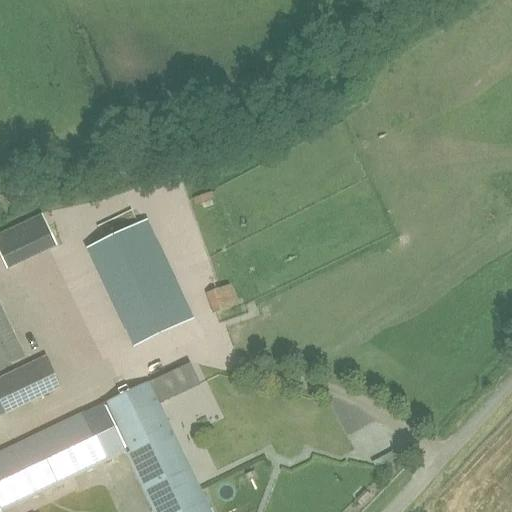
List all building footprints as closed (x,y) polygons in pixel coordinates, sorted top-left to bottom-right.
[(0,253),(8,269),(56,246),(41,216),(0,235),(0,253)] [(192,319),(146,222),(92,248),(138,344),(192,319)] [(205,294),(212,314),(236,306),(230,286),(205,294)] [(0,368),(24,357),(0,305),(0,368)] [(0,401),(5,413),(59,387),(45,357),(0,378),(0,401)] [(207,506),(157,401),(176,391),(168,375),(149,384),(103,406),(103,407),(85,416),(84,414),(0,454),(0,508),(1,511),(107,461),(106,459),(124,451),(153,511),(209,511),(207,506)] [(372,451),(381,469),(404,458),(395,440),(372,451)]
